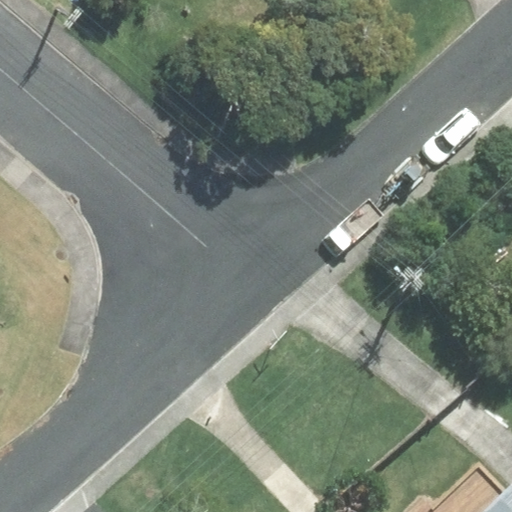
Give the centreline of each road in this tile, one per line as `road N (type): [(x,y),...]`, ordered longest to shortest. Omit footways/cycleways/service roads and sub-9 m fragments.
road 1 (residential): [(511,44),(235,292)]
road 2 (residential): [(235,292),(0,503)]
road 3 (residential): [(0,86),(235,292)]
